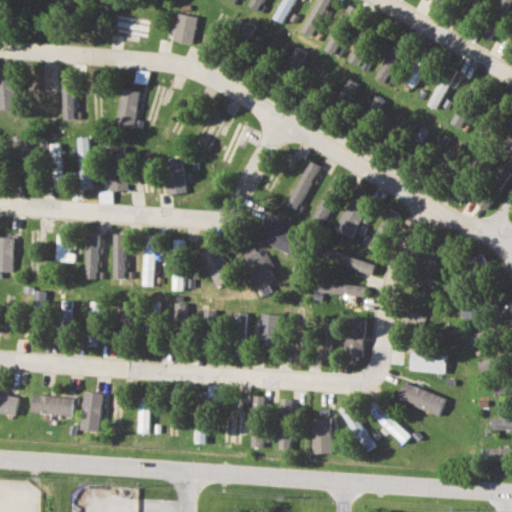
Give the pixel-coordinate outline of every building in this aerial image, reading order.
[(263,0),(251,0),(249,5),(259,10),(263,0)] [(282,0),(273,17),(282,23),(295,0),(282,0)] [(313,36),(327,0),(315,0),(303,31),(313,36)] [(438,8),(442,0),(429,0),(428,3),(438,8)] [(466,0),(464,5),(473,9),(477,0),(466,0)] [(335,54),(344,34),(357,6),(350,2),(338,29),(335,28),(325,49),(335,54)] [(112,35),(126,49),(152,21),(138,8),(112,35)] [(198,16),(179,13),(174,40),(193,43),(198,16)] [(367,44),(356,41),(349,61),(360,65),(367,44)] [(289,63),(297,68),(305,51),(297,47),(289,63)] [(428,63),(419,57),(405,81),(414,86),(428,63)] [(74,72),(62,72),(63,118),(75,118),(74,72)] [(438,108),(450,78),(442,74),(429,105),(438,108)] [(337,97),(346,103),(358,83),(349,78),(337,97)] [(139,89),(120,88),(116,123),(135,125),(139,89)] [(451,122),(460,127),(474,100),(465,95),(451,122)] [(194,140),(215,152),(234,119),(213,107),(194,140)] [(80,187),(92,187),(90,136),(79,136),(80,187)] [(61,142),(50,143),(51,187),(62,186),(61,142)] [(127,190),(125,146),(108,146),(109,190),(127,190)] [(168,194),(187,191),(181,156),(162,159),(168,194)] [(286,203),(296,209),(320,165),(311,160),(286,203)] [(312,221),(322,225),(343,179),(333,174),(312,221)] [(486,207),(491,196),(476,189),(471,201),(486,207)] [(334,228),(352,237),(368,207),(350,198),(334,228)] [(400,214),(389,208),(367,246),(378,252),(400,214)] [(265,220),(257,238),(298,257),(307,238),(273,222),(272,223),(265,220)] [(57,260),(73,261),(75,234),(58,233),(57,260)] [(114,277),(125,277),(125,234),(113,234),(114,277)] [(143,284),(154,285),(155,234),(144,234),(143,284)] [(15,236),(0,236),(0,270),(14,271),(15,236)] [(266,253),(261,255),(255,244),(239,253),(257,287),(278,277),(266,253)] [(201,253),(216,286),(234,278),(218,245),(201,253)] [(323,258),(371,274),(375,264),(326,247),(323,258)] [(420,282),(432,286),(443,255),(431,251),(420,282)] [(465,265),(478,280),(493,267),(480,252),(465,265)] [(363,297),(364,286),(315,279),(314,290),(363,297)] [(43,309),(46,291),(36,289),(33,307),(43,309)] [(103,301),(91,300),(85,344),(97,345),(103,301)] [(174,322),(185,323),(186,302),(175,301),(174,322)] [(481,302),(461,306),(464,319),(483,315),(481,302)] [(245,335),(246,312),(235,311),(234,335),(245,335)] [(426,315),(407,311),(405,320),(424,325),(426,315)] [(278,346),(279,313),(261,312),(259,345),(278,346)] [(366,318),(348,316),(343,354),(361,356),(366,318)] [(468,336),(474,347),(495,336),(489,325),(468,336)] [(409,370),(445,371),(446,352),(410,351),(409,370)] [(483,374),(503,366),(498,353),(478,361),(483,374)] [(445,397),(404,381),(397,398),(438,415),(445,397)] [(31,410),(71,416),(73,398),(33,392),(31,410)] [(0,412),(15,415),(18,396),(0,393),(0,412)] [(103,432),(107,403),(101,403),(102,394),(90,393),(86,431),(103,432)] [(262,446),(263,395),(252,395),(251,446),(262,446)] [(139,397),(138,432),(149,432),(149,397),(139,397)] [(278,448),(290,449),(291,398),(279,398),(278,448)] [(403,443),(410,435),(374,401),(367,409),(403,443)] [(338,408),(366,450),(375,445),(348,402),(338,408)] [(490,428),(511,429),(511,415),(491,415),(490,428)] [(330,417),(311,417),(313,453),(332,452),(330,417)] [(205,442),(205,420),(195,420),(194,442),(205,442)] [(511,446),(488,447),(489,458),(511,457),(511,446)]
